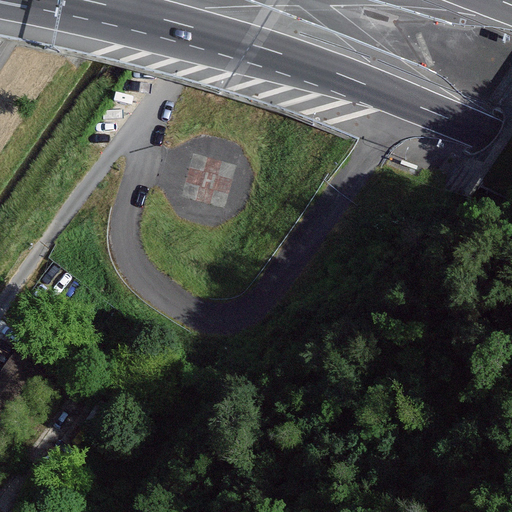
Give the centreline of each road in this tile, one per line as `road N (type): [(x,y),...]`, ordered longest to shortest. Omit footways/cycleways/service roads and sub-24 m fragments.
road 1 (motorway): [(83,0),(251,44),(511,147)]
road 2 (unknown): [(133,184),(0,329)]
